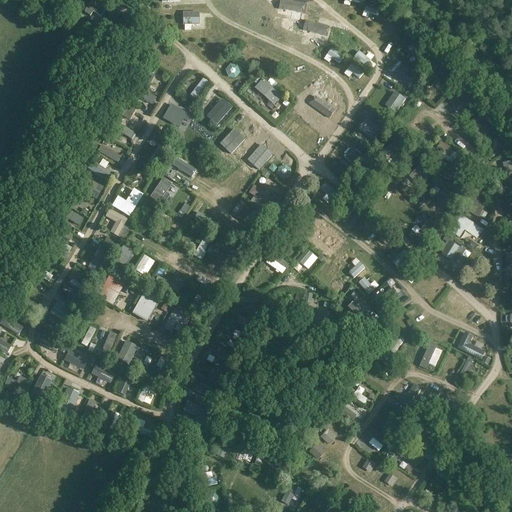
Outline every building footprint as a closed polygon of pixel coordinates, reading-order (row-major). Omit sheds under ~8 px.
[(77,10),(83,0),(72,0),(69,5),(77,10)] [(139,4),(133,0),(119,0),(134,10),(139,4)] [(101,18),(106,10),(92,1),(84,13),(90,17),(93,13),(101,18)] [(362,4),(360,10),(374,14),(376,7),(362,4)] [(303,8),(302,15),(316,17),(317,10),(303,8)] [(198,26),(198,13),(182,13),(182,26),(198,26)] [(336,34),(336,24),(321,23),(320,33),(336,34)] [(356,46),(344,37),(338,45),(350,54),(356,46)] [(424,65),(433,55),(419,44),(410,55),(424,65)] [(331,50),(327,56),(339,64),(343,58),(331,50)] [(358,53),(354,59),(365,68),(370,62),(358,53)] [(351,65),(347,71),(358,81),(363,75),(351,65)] [(225,72),(227,79),(235,80),(239,74),(237,67),(229,66),(225,72)] [(444,89),(453,78),(441,67),(431,78),(444,89)] [(410,87),(417,77),(405,68),(401,72),(397,78),(410,87)] [(154,76),(145,71),(132,94),(151,105),(155,98),(147,94),(146,90),(154,76)] [(203,80),(189,98),(195,102),(208,84),(203,80)] [(254,90),(274,108),(282,98),(263,81),(254,90)] [(459,116),(477,98),(465,86),(461,90),(466,95),(452,110),(459,116)] [(395,114),(406,99),(396,92),(385,107),(395,114)] [(329,94),(325,99),(336,109),(341,104),(329,94)] [(127,101),(119,115),(129,121),(138,107),(127,101)] [(220,102),(206,118),(216,127),(230,111),(220,102)] [(167,123),(178,130),(187,115),(175,108),(167,123)] [(487,134),(495,127),(498,123),(491,116),(487,120),(481,114),(474,122),(487,134)] [(372,140),(380,129),(367,119),(359,130),(372,140)] [(111,128),(131,140),(135,134),(115,122),(111,128)] [(503,131),(494,140),(495,141),(491,145),(495,149),(499,145),(503,149),(511,140),(503,131)] [(237,137),(233,141),(247,153),(250,149),(237,137)] [(455,153),(442,142),(437,149),(450,159),(455,153)] [(396,164),(405,154),(393,143),(384,153),(396,164)] [(101,146),(97,152),(118,163),(121,157),(101,146)] [(157,146),(146,165),(154,170),(165,151),(157,146)] [(358,169),(366,159),(352,148),(344,158),(358,169)] [(262,171),(271,160),(265,155),(264,157),(259,154),(254,161),(258,164),(256,167),(262,171)] [(472,178),(478,171),(463,159),(457,166),(472,178)] [(177,160),(172,167),(191,179),(196,172),(177,160)] [(91,163),(87,171),(105,182),(109,175),(91,163)] [(428,169),(422,163),(410,177),(420,187),(429,177),(425,173),(428,169)] [(277,169),(272,165),(268,170),(273,173),(277,169)] [(372,186),(380,177),(369,166),(361,175),(372,186)] [(278,169),(277,176),(283,181),(289,178),(290,171),(285,167),(278,169)] [(87,179),(79,192),(96,201),(103,189),(87,179)] [(170,183),(162,179),(150,199),(158,203),(170,183)] [(325,185),(320,191),(338,205),(342,199),(325,185)] [(253,186),(248,193),(269,207),(274,199),(253,186)] [(118,196),(112,206),(131,216),(144,194),(134,188),(126,201),(118,196)] [(460,202),(444,190),(440,195),(456,208),(460,202)] [(479,218),(485,206),(473,200),(467,211),(479,218)] [(337,219),(343,223),(354,209),(348,204),(337,219)] [(123,231),(129,220),(110,209),(105,217),(116,223),(114,226),(123,231)] [(256,231),(260,224),(241,211),(236,218),(256,231)] [(82,221),(67,212),(63,219),(78,228),(82,221)] [(212,233),(216,226),(198,214),(193,220),(212,233)] [(445,214),(435,215),(436,222),(446,221),(445,214)] [(460,238),(465,230),(477,238),(483,230),(462,215),(450,231),(460,238)] [(162,219),(159,225),(175,234),(179,227),(162,219)] [(421,231),(437,243),(445,232),(430,219),(421,231)] [(315,223),(309,231),(317,238),(326,228),(321,224),(319,227),(315,223)] [(69,241),(73,235),(65,231),(61,237),(69,241)] [(336,237),(325,250),(330,254),(341,241),(336,237)] [(52,239),(45,251),(64,262),(71,250),(52,239)] [(202,239),(192,257),(199,261),(209,243),(202,239)] [(124,243),(111,264),(121,271),(134,249),(124,243)] [(461,254),(448,245),(443,254),(456,263),(461,254)] [(220,251),(211,266),(220,272),(229,257),(220,251)] [(306,251),(297,262),(307,270),(316,259),(306,251)] [(398,268),(410,256),(405,251),(393,263),(398,268)] [(99,252),(88,272),(96,276),(107,256),(99,252)] [(273,256),(267,265),(282,275),(288,266),(273,256)] [(144,257),(134,271),(145,278),(154,263),(144,257)] [(32,264),(28,270),(47,283),(51,277),(32,264)] [(360,264),(348,274),(353,279),(364,270),(360,264)] [(112,306),(125,283),(110,274),(96,297),(112,306)] [(179,290),(158,278),(154,284),(175,296),(179,290)] [(374,292),(364,279),(358,284),(368,297),(374,292)] [(72,280),(69,285),(85,296),(89,291),(72,280)] [(393,289),(377,299),(383,307),(398,297),(393,289)] [(133,313),(148,322),(161,299),(146,290),(133,313)] [(355,294),(352,297),(355,301),(349,308),(361,320),(371,310),(355,294)] [(193,300),(190,306),(203,313),(207,307),(193,300)] [(34,307),(25,301),(22,305),(31,311),(34,307)] [(59,301),(50,315),(62,323),(59,327),(62,329),(74,311),(59,301)] [(276,309),(274,317),(297,322),(299,313),(285,311),(286,305),(277,304),(276,309)] [(328,327),(331,312),(303,307),(301,322),(328,327)] [(185,325),(189,318),(174,309),(163,329),(170,333),(176,321),(177,321),(185,325)] [(240,327),(255,335),(261,323),(246,316),(240,327)] [(0,323),(0,324),(19,335),(23,328),(4,317),(0,323)] [(89,329),(80,346),(86,349),(94,332),(89,329)] [(236,332),(232,337),(249,348),(253,342),(236,332)] [(474,337),(466,333),(458,349),(483,361),(487,354),(470,345),(474,337)] [(100,357),(107,360),(117,337),(110,334),(100,357)] [(43,335),(39,344),(58,353),(62,344),(43,335)] [(404,341),(398,336),(388,351),(394,355),(404,341)] [(11,348),(0,341),(0,351),(7,355),(11,348)] [(138,348),(125,341),(116,360),(128,366),(131,361),(133,362),(135,358),(133,357),(138,348)] [(91,345),(87,353),(92,355),(95,347),(91,345)] [(63,346),(60,352),(65,354),(68,348),(63,346)] [(435,349),(429,347),(420,368),(426,370),(435,349)] [(218,349),(214,355),(233,366),(237,359),(218,349)] [(379,353),(374,359),(394,371),(398,365),(379,353)] [(67,356),(62,367),(80,376),(85,365),(67,356)] [(162,359),(157,369),(161,372),(157,380),(164,384),(174,366),(162,359)] [(90,360),(87,365),(93,368),(96,362),(90,360)] [(467,364),(459,379),(465,382),(472,367),(467,364)] [(116,374),(104,369),(100,379),(111,384),(116,374)] [(218,372),(212,384),(226,391),(229,386),(232,388),(236,382),(218,372)] [(23,378),(17,375),(12,386),(17,388),(16,391),(21,393),(29,376),(25,374),(23,378)] [(51,382),(40,377),(30,398),(41,403),(51,382)] [(116,393),(125,397),(132,382),(122,378),(116,393)] [(144,386),(137,402),(149,406),(155,391),(144,386)] [(203,386),(200,392),(216,402),(219,396),(203,386)] [(414,386),(403,403),(410,407),(421,390),(414,386)] [(364,406),(367,401),(362,398),(365,393),(360,389),(353,400),(364,406)] [(68,390),(57,414),(68,419),(78,395),(68,390)] [(441,395),(434,390),(422,409),(429,413),(441,395)] [(445,398),(434,414),(444,420),(455,404),(445,398)] [(88,401),(80,419),(87,422),(95,404),(88,401)] [(341,402),(333,411),(352,425),(357,419),(342,408),(345,405),(341,402)] [(198,421),(195,426),(199,428),(197,432),(201,434),(211,416),(189,403),(184,412),(198,421)] [(115,415),(109,431),(120,435),(126,419),(115,415)] [(431,446),(438,435),(432,431),(431,432),(414,421),(407,431),(431,446)] [(133,427),(131,433),(149,439),(151,433),(133,427)] [(372,430),(367,435),(376,442),(371,447),(379,452),(383,447),(384,448),(388,443),(372,430)] [(335,440),(327,433),(321,440),(329,447),(335,440)] [(227,437),(222,450),(228,452),(232,439),(227,437)] [(251,445),(258,448),(260,443),(254,440),(251,445)] [(396,452),(417,466),(423,456),(402,442),(396,452)] [(243,462),(250,465),(255,453),(248,450),(249,446),(243,444),(236,462),(242,465),(243,462)] [(318,447),(310,454),(316,460),(323,453),(318,447)] [(260,470),(262,465),(269,468),(271,463),(264,460),(266,454),(261,452),(254,468),(260,470)] [(476,465),(456,454),(450,465),(469,475),(476,465)] [(280,469),(283,460),(278,458),(271,474),(277,477),(277,476),(282,478),(285,472),(280,469)] [(362,470),(368,474),(374,466),(367,462),(362,470)] [(438,471),(435,476),(452,487),(455,482),(438,471)] [(199,490),(217,487),(216,480),(210,481),(209,474),(198,476),(199,483),(198,483),(199,490)] [(390,475),(385,482),(391,486),(395,479),(390,475)] [(289,486),(286,492),(288,493),(285,498),(292,502),(295,497),(302,501),(305,495),(289,486)] [(350,486),(345,495),(352,499),(358,490),(350,486)] [(315,495),(315,503),(326,503),(326,495),(315,495)] [(207,498),(205,504),(210,510),(217,508),(219,501),(214,496),(207,498)]
